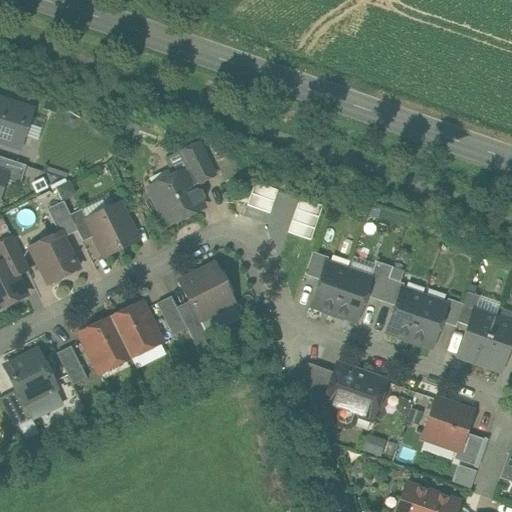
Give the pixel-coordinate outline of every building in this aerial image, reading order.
[(0,96),(0,144),(21,151),(35,107),(0,96)] [(198,143),(180,152),(181,153),(196,184),(214,176),(198,143)] [(181,153),(167,160),(168,161),(175,176),(149,189),(167,225),(202,207),(200,202),(202,201),(203,197),(201,191),(196,190),(194,191),(192,186),(196,184),(181,153)] [(26,166),(0,157),(0,171),(7,173),(5,180),(20,184),(26,166)] [(68,177),(55,181),(60,197),(73,194),(68,177)] [(270,211),(278,188),(253,180),(246,203),(270,211)] [(311,238),(322,204),(299,196),(287,231),(311,238)] [(63,201),(47,209),(59,234),(60,233),(63,238),(78,231),(70,215),(63,201)] [(87,221),(86,221),(94,236),(103,256),(137,239),(120,205),(87,221)] [(87,221),(82,209),(70,215),(78,231),(83,242),(94,236),(86,221),(87,221)] [(0,243),(12,237),(2,218),(0,219),(0,243)] [(59,234),(30,248),(48,283),(78,269),(63,238),(60,233),(59,234)] [(0,263),(8,260),(15,275),(28,270),(12,237),(0,243),(0,263)] [(328,258),(312,252),(304,275),(319,280),(325,264),(326,264),(328,258)] [(0,263),(0,306),(25,295),(15,275),(8,260),(0,263)] [(375,261),(369,279),(370,279),(365,296),(380,301),(388,278),(392,267),(375,261)] [(214,264),(179,281),(189,301),(199,321),(200,320),(234,303),(214,264)] [(326,264),(325,264),(319,280),(310,305),(333,313),(348,272),(326,264)] [(348,272),(333,313),(356,321),(365,296),(370,279),(369,279),(348,272)] [(388,278),(380,301),(395,306),(400,290),(401,290),(404,284),(388,278)] [(401,290),(400,290),(395,306),(386,332),(409,339),(423,298),(401,290)] [(463,304),(457,322),(468,326),(474,311),(475,311),(480,296),(468,292),(463,304)] [(171,296),(157,303),(173,336),(187,329),(177,307),(171,296)] [(445,305),(423,298),(409,339),(431,347),(440,322),(446,306),(445,305)] [(463,304),(447,299),(445,305),(446,306),(440,322),(455,327),(457,322),(463,304)] [(189,301),(177,307),(187,329),(192,340),(206,333),(200,320),(199,321),(189,301)] [(140,304),(111,319),(130,357),(159,342),(140,304)] [(475,311),(474,311),(468,326),(458,357),(479,364),(495,318),(475,311)] [(511,324),(495,318),(479,364),(500,371),(510,341),(511,335),(511,324)] [(111,319),(81,334),(100,372),(130,357),(111,319)] [(87,378),(71,346),(56,353),(72,385),(87,378)] [(62,403),(37,351),(5,367),(17,390),(24,405),(25,404),(32,418),(62,403)] [(334,373),(308,364),(302,366),(314,400),(324,403),(334,373)] [(384,382),(342,367),(340,375),(334,373),(324,403),(338,408),(335,418),(337,423),(346,426),(351,424),(354,414),(371,420),(384,382)] [(17,390),(0,398),(0,401),(13,428),(32,418),(25,404),(24,405),(17,390)] [(405,413),(410,398),(396,394),(392,409),(405,413)] [(471,412),(436,400),(422,438),(457,450),(458,450),(464,433),(471,412)] [(483,439),(464,433),(458,450),(457,450),(454,459),(474,466),(483,439)] [(385,441),(367,434),(362,449),(380,456),(385,441)] [(511,444),(500,478),(511,482),(511,444)] [(470,476),(457,472),(453,485),(466,489),(470,476)] [(454,511),(457,502),(406,485),(396,511),(454,511)]
